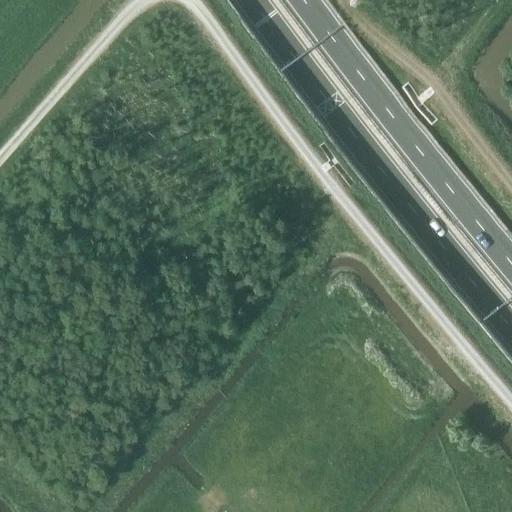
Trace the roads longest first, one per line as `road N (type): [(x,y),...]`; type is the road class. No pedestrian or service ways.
road 1 (trunk): [(251,0),(511,327)]
road 2 (trunk): [(511,264),(303,0)]
